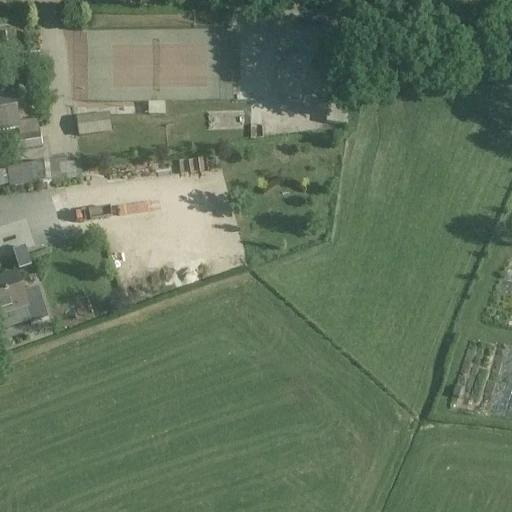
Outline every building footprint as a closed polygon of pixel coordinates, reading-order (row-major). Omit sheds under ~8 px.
[(0,135),(18,132),(17,125),(13,102),(0,103),(0,135)] [(165,106),(148,106),(148,118),(165,118),(165,106)] [(109,115),(81,119),(76,120),(78,136),(112,131),(109,115)] [(19,139),(40,136),(38,122),(17,125),(18,132),(19,139)] [(40,136),(19,139),(15,140),(17,154),(42,150),(40,136)] [(30,166),(6,170),(9,190),(32,187),(32,186),(51,184),(48,164),(30,166)] [(25,248),(12,252),(19,272),(31,267),(25,248)] [(38,290),(22,295),(15,276),(0,280),(0,318),(25,310),(30,327),(48,321),(38,290)]
